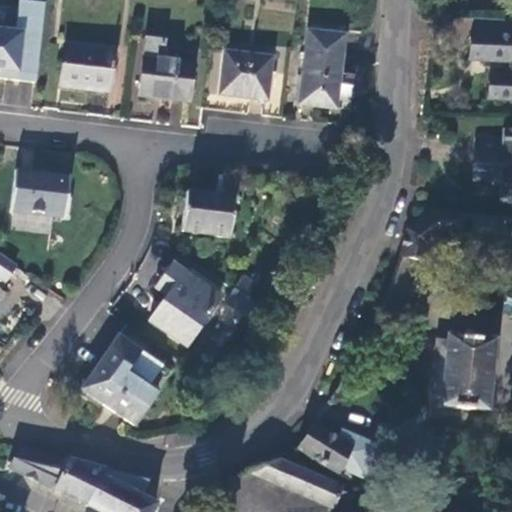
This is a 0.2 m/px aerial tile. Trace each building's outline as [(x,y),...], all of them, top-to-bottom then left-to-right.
[(0,78),(12,80),(19,27),(0,23),(0,78)] [(333,109),(342,36),(306,32),(297,104),(333,109)] [(469,61),(490,62),(490,57),(511,58),(511,59),(511,64),(511,79),(490,77),(488,100),(511,101),(511,36),(471,35),(469,61)] [(187,101),(191,63),(162,60),(164,42),(144,39),(138,85),(147,87),(146,96),(187,101)] [(108,92),(113,52),(64,45),(59,85),(108,92)] [(266,101),(270,58),(226,51),(221,94),(266,101)] [(503,140),(475,139),(473,179),(500,181),(499,202),(511,203),(511,130),(503,131),(503,140)] [(67,178),(16,171),(12,211),(62,217),(67,178)] [(228,239),(234,200),(188,194),(182,232),(228,239)] [(438,240),(470,243),(473,215),(432,210),(407,226),(398,259),(422,264),(426,247),(438,240)] [(498,247),(501,219),(473,215),(470,243),(498,247)] [(285,267),(294,256),(287,251),(279,261),(285,267)] [(15,266),(0,255),(0,278),(5,282),(15,266)] [(410,303),(422,264),(398,259),(384,296),(407,302),(410,303)] [(155,290),(162,295),(179,272),(172,267),(155,290)] [(166,298),(148,322),(185,349),(219,302),(179,272),(162,295),(166,298)] [(256,307),(265,294),(243,278),(234,291),(256,307)] [(256,307),(234,291),(225,304),(247,320),(256,307)] [(384,296),(379,310),(402,317),(407,302),(384,296)] [(82,391),(112,411),(134,425),(170,373),(118,337),(110,349),(82,391)] [(486,412),(493,342),(447,337),(446,342),(436,341),(430,401),(440,401),(440,407),(486,412)] [(342,470),(365,481),(380,449),(355,439),(352,447),(339,440),(312,428),(297,449),(338,480),(342,470)] [(352,447),(355,439),(343,432),(339,440),(352,447)] [(53,492),(86,507),(103,470),(19,447),(7,470),(36,484),(40,474),(57,482),(53,492)] [(276,462),(246,473),(267,483),(276,462)] [(339,492),(340,489),(276,462),(267,483),(332,511),(333,507),(339,492)] [(95,511),(150,511),(154,505),(139,498),(147,482),(103,470),(86,507),(95,511)] [(475,506),(491,508),(493,493),(477,491),(475,506)] [(345,511),(350,496),(339,492),(333,507),(345,511)]
